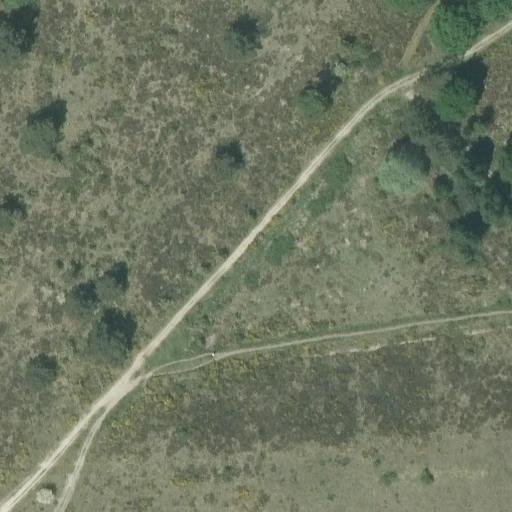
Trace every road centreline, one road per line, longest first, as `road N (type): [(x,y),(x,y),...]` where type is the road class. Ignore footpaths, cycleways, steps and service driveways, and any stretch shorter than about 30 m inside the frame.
road 1 (track): [(103,408),(339,136),(396,85)]
road 2 (track): [(0,511),(103,408)]
road 3 (track): [(396,85),(450,64),(511,22)]
